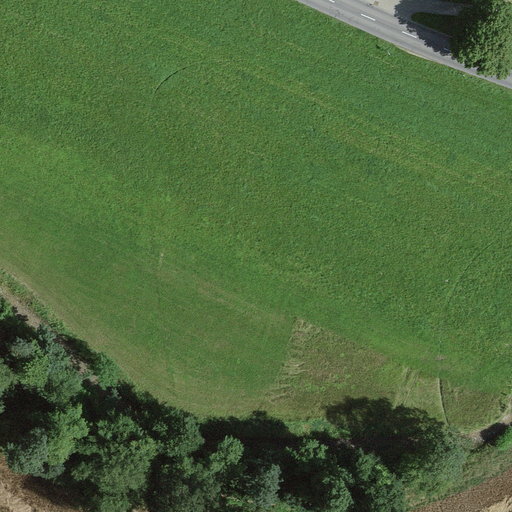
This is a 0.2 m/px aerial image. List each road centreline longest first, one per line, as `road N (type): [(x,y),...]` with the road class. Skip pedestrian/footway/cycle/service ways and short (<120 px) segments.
road 1 (track): [(231,511),(59,474),(0,440)]
road 2 (tertiary): [(321,0),(511,76)]
road 3 (track): [(511,19),(422,12),(370,22)]
